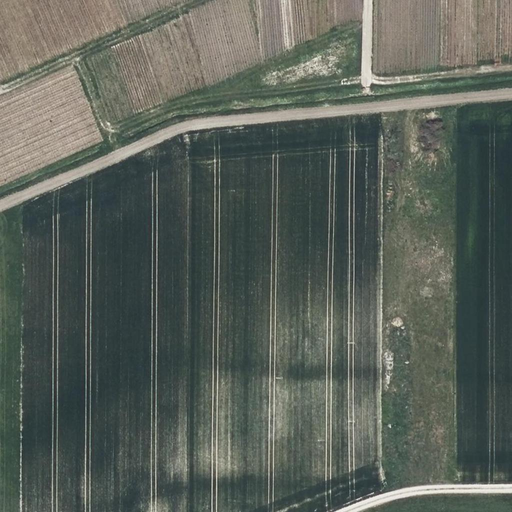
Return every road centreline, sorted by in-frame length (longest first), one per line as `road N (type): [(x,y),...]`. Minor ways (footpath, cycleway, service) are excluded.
road 1 (track): [(511,94),(189,123),(0,208)]
road 2 (track): [(0,86),(75,55),(120,155)]
road 3 (track): [(511,490),(402,490),(348,511)]
